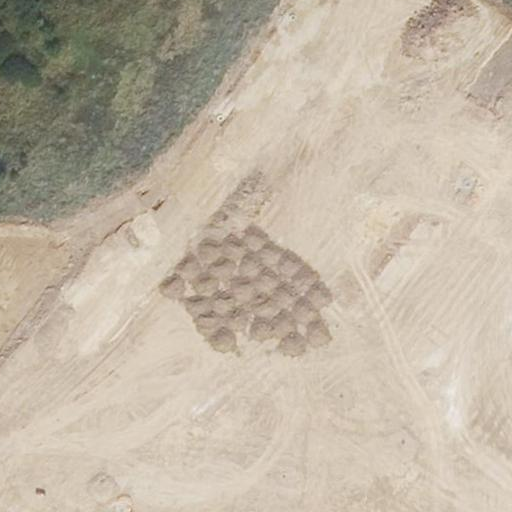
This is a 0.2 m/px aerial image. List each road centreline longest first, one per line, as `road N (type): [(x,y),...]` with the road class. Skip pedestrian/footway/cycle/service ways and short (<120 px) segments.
road 1 (unknown): [(181,511),(280,490),(511,178)]
road 2 (unknown): [(402,325),(511,403)]
